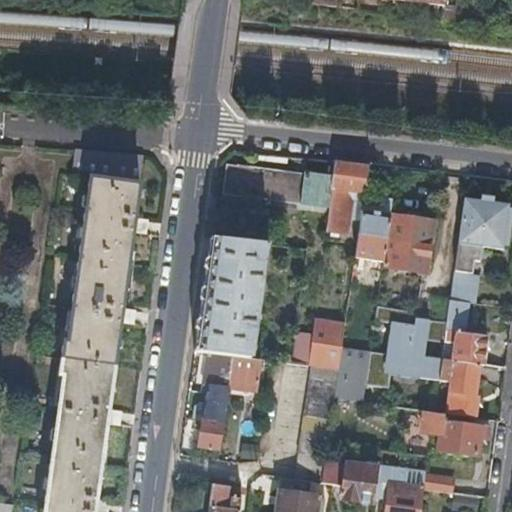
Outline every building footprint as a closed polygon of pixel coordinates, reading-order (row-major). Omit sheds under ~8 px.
[(445,4),(443,19),(456,20),(458,6),(445,4)] [(146,155),(77,149),(73,175),(92,178),(69,341),(65,340),(60,375),(64,376),(44,511),(95,511),(98,511),(108,511),(110,501),(97,499),(108,421),(120,423),(122,412),(110,410),(123,320),(134,321),(135,309),(124,307),(135,229),(145,230),(147,220),(137,218),(146,155)] [(222,189),(247,193),(251,163),(226,160),(222,189)] [(333,175),(329,204),(329,206),(326,229),(347,232),(349,217),(360,219),(361,209),(364,191),(368,164),(335,160),(333,175)] [(313,201),(329,204),(333,175),(251,163),(247,193),(280,197),(313,201)] [(361,209),(360,219),(355,256),(383,260),(390,212),(394,187),(380,185),(376,211),(361,209)] [(508,203),(464,197),(457,241),(453,269),(467,271),(469,258),(478,259),(480,244),(502,247),(508,203)] [(390,212),(383,260),(383,263),(427,270),(434,219),(390,212)] [(228,238),(210,236),(195,350),(207,352),(258,359),(290,363),(293,345),(251,340),(265,243),(228,238)] [(453,269),(449,298),(467,300),(475,301),(477,285),(475,285),(477,272),(467,271),(453,269)] [(480,362),(484,363),(487,335),(463,332),(467,300),(449,298),(446,321),(443,341),(453,342),(451,358),(480,362)] [(370,350),(365,383),(387,386),(390,364),(419,369),(418,376),(438,378),(441,357),(422,355),(425,338),(443,341),(446,321),(416,317),(417,310),(416,310),(377,304),(375,319),(391,321),(386,352),(370,350)] [(342,346),(345,325),(316,320),(310,365),(312,366),(338,369),(342,346)] [(370,350),(342,346),(338,369),(338,373),(335,393),(363,397),(365,383),(370,350)] [(258,359),(207,352),(203,383),(207,383),(204,403),(202,422),(199,446),(220,449),(229,386),(254,389),(255,382),(258,382),(258,378),(256,378),(258,359)] [(441,357),(438,378),(449,380),(448,390),(475,394),(480,362),(451,358),(441,357)] [(312,366),(295,478),(311,480),(322,482),(325,459),(327,449),(335,393),(338,373),(338,369),(312,366)] [(202,422),(204,403),(201,402),(194,407),(193,420),(202,422)] [(433,411),(420,409),(417,433),(441,437),(439,449),(477,455),(479,438),(484,439),(486,425),(442,418),(442,412),(433,411)] [(325,459),(322,482),(333,484),(344,485),(342,497),(373,502),(374,496),(378,465),(379,462),(366,461),(366,465),(325,459)] [(384,511),(418,511),(422,488),(423,480),(424,473),(425,471),(378,465),(374,496),(387,497),(384,511)] [(454,477),(424,473),(423,480),(422,488),(452,492),(454,477)] [(295,478),(283,476),(277,511),(316,511),(319,497),(309,495),(311,480),(295,478)] [(241,497),(242,487),(230,485),(213,483),(209,511),(240,511),(242,497),(241,497)] [(478,495),(454,492),(452,507),(476,510),(478,495)] [(11,511),(13,504),(0,501),(0,511),(11,511)]
